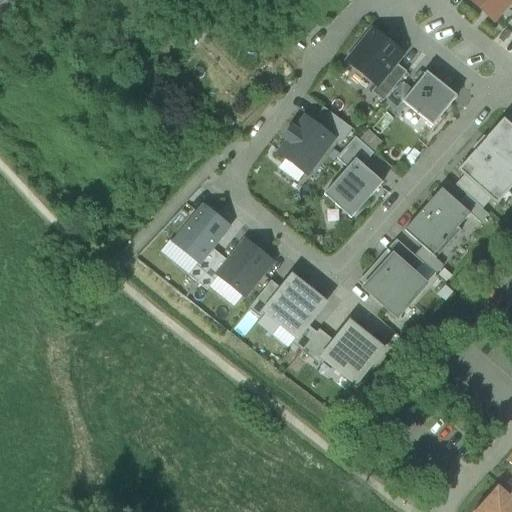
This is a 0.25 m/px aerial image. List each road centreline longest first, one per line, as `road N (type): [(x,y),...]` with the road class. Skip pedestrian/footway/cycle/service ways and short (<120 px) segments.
road 1 (track): [(409,511),(104,275),(0,164)]
road 2 (residential): [(254,149),(222,186),(334,280),(506,76)]
road 3 (residential): [(254,149),(369,0)]
road 4 (residential): [(400,0),(506,76)]
